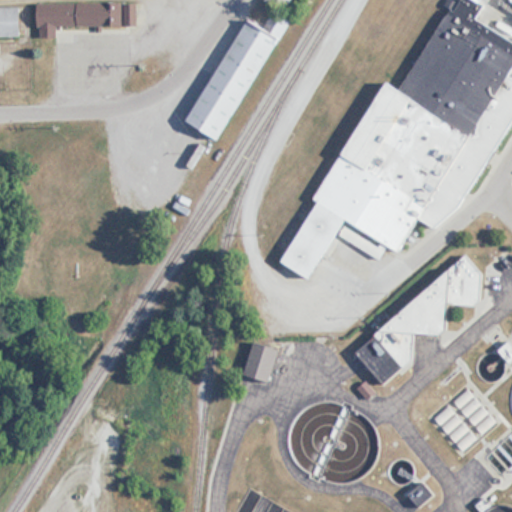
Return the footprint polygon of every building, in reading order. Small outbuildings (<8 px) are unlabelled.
[(511,120),(511,76),(511,74),(511,38),(501,32),(496,17),(504,14),(511,18),(511,0),(478,0),(455,8),(454,9),(442,13),(401,89),(383,79),(284,263),(315,280),(320,271),(325,270),(322,267),(341,232),(343,233),(349,221),(403,251),(420,219),(450,236),(511,120)] [(123,3),(39,4),(39,39),(58,38),(58,28),(124,27),(123,3)] [(0,38),(22,38),(22,8),(0,7),(0,38)] [(280,35),(246,19),(193,125),(226,142),(280,35)] [(418,333),(452,335),(454,304),(477,305),(482,300),(484,273),(468,255),(359,353),(386,382),(391,383),(416,360),(418,333)] [(273,383),(282,349),(257,343),(248,376),(273,383)]
